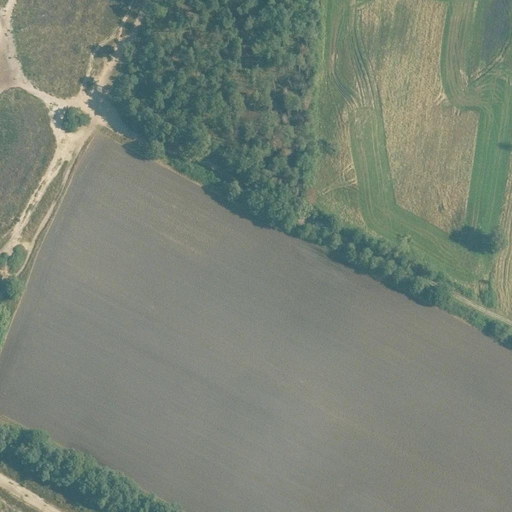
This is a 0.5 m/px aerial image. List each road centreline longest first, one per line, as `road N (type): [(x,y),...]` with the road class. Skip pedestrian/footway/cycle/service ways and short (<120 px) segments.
road 1 (track): [(95,115),(53,209),(0,297)]
road 2 (track): [(151,0),(95,115)]
